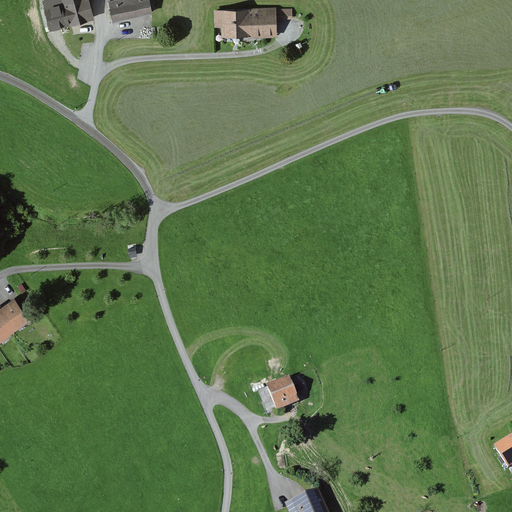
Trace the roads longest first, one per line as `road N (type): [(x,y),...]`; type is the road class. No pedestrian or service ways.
road 1 (unclassified): [(84,126),(149,196),(164,306),(227,466),(225,511)]
road 2 (unclassified): [(84,126),(105,0)]
